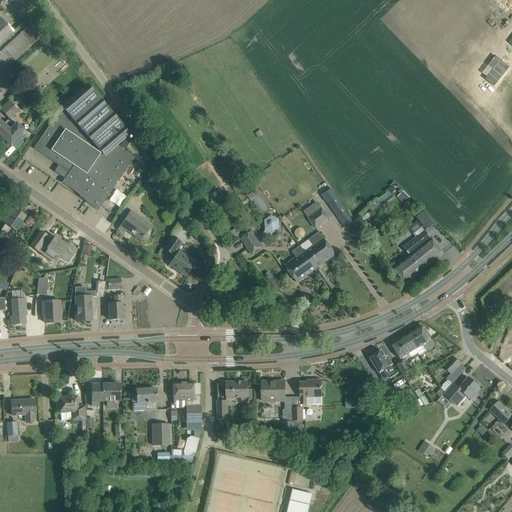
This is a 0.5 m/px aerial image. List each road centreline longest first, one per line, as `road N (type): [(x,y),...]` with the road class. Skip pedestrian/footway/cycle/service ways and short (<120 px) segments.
road 1 (residential): [(188,301),(216,274),(225,254),(220,232),(44,0)]
road 2 (primary): [(200,359),(331,348),(384,330),(450,292)]
road 3 (primary): [(443,283),(379,319),(321,338),(195,340)]
road 4 (residential): [(188,301),(0,175)]
road 5 (primary): [(0,361),(106,353),(200,359)]
road 6 (primary): [(195,340),(0,352)]
